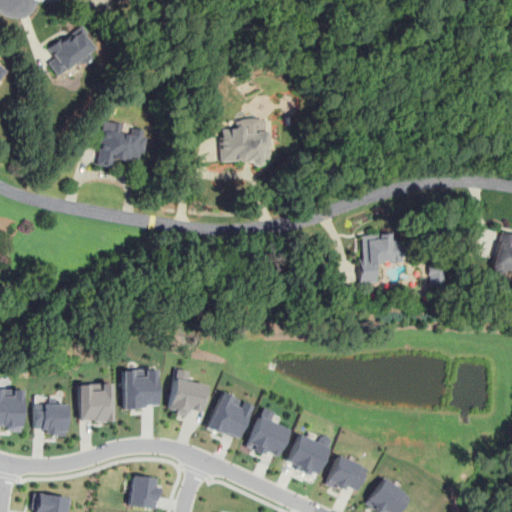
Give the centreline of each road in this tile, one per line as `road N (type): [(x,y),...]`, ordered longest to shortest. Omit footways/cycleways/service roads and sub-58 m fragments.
road 1 (residential): [(0,185),(69,207),(227,229),(310,216),(426,181),(511,184)]
road 2 (residential): [(0,459),(50,465),(153,444),(318,511)]
